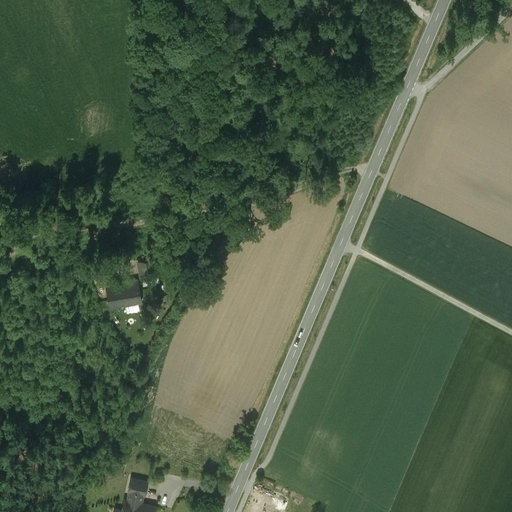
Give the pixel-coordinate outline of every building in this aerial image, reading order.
[(402,0),(396,0),(412,22),(416,19),(402,0)] [(154,257),(138,262),(143,278),(158,274),(154,257)] [(136,279),(107,285),(111,307),(141,301),(136,279)] [(118,476),(108,480),(112,491),(122,487),(118,476)] [(149,481),(130,477),(122,510),(115,508),(114,511),(152,511),(154,506),(144,504),(149,481)] [(105,494),(112,491),(108,480),(100,483),(105,494)] [(266,511),(269,505),(252,498),(246,511),(266,511)]
